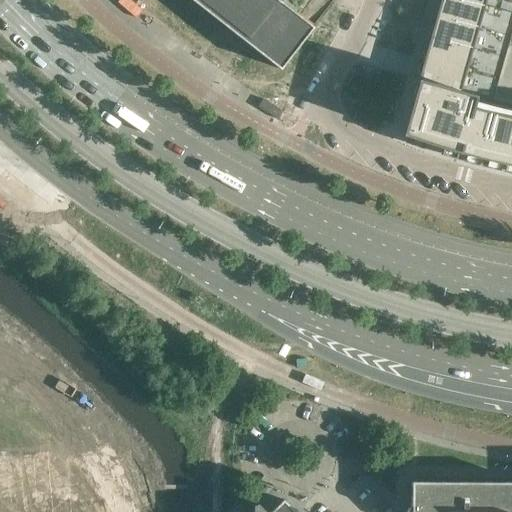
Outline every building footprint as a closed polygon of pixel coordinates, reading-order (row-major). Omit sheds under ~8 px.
[(192,0),(281,69),(313,28),(282,4),(284,0),(289,0),(290,1),(291,0),(192,0)] [(412,98),(401,136),(425,144),(439,149),(441,149),(457,154),(479,160),(501,166),(511,167),(511,105),(492,101),(474,96),(460,92),(466,70),(472,72),(491,3),(493,4),(493,0),(439,0),(430,36),(423,58),(423,61),(418,78),(417,80),(416,84),(412,98)] [(511,0),(498,0),(498,5),(511,9),(511,0)] [(303,172),(318,179),(323,169),(308,162),(303,172)] [(511,511),(511,480),(412,479),(411,511),(511,511)] [(253,511),(295,511),(284,500),(271,511),(265,511),(258,504),(257,505),(255,506),(254,506),(253,511)]
